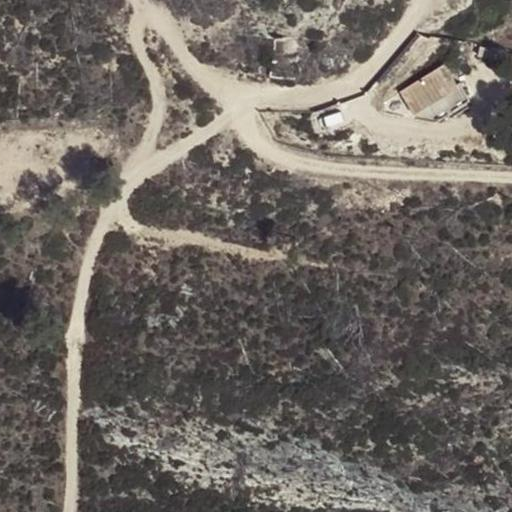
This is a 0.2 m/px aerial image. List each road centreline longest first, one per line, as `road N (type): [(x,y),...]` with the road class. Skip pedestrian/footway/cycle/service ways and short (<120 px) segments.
road 1 (track): [(66,511),(75,480),(87,267),(109,208),(232,104)]
road 2 (track): [(511,187),(445,191),(301,165),(241,135),(232,104)]
road 3 (track): [(423,0),(360,87),(232,104)]
road 4 (track): [(149,167),(160,101),(139,42),(147,4)]
road 5 (track): [(147,4),(232,104)]
